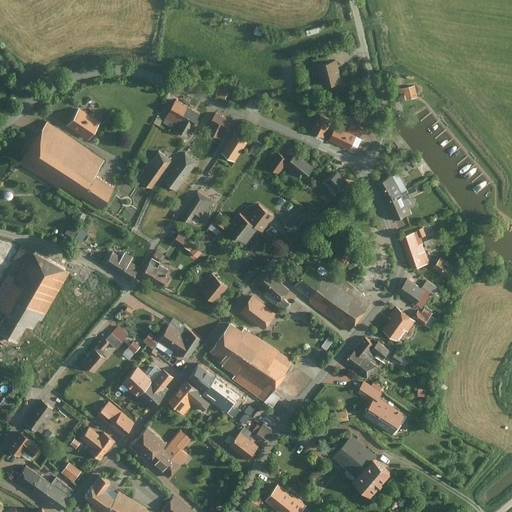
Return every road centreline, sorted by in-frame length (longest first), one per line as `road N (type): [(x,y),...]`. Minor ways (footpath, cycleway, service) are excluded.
road 1 (residential): [(240,115),(156,79),(103,72),(53,92),(0,131)]
road 2 (residential): [(127,289),(240,115)]
road 3 (residential): [(127,289),(0,450)]
road 4 (residential): [(196,358),(64,511)]
road 5 (unclassified): [(356,166),(384,138),(352,0)]
road 6 (residential): [(352,339),(398,269),(368,184)]
road 7 (residential): [(0,233),(92,265),(127,289)]
road 8 (residential): [(368,184),(268,269)]
road 9 (residential): [(356,166),(240,115)]
